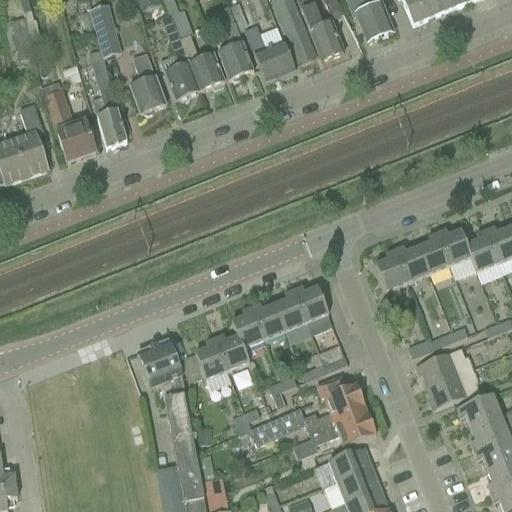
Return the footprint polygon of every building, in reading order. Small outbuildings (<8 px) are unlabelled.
[(45,0),(48,10),(59,7),(57,0),(45,0)] [(154,0),(140,0),(135,2),(140,15),(157,9),(154,0)] [(289,0),(288,0),(272,6),(298,70),(314,63),(289,0)] [(321,31),(313,10),(309,0),(294,0),(320,67),(343,58),(332,30),(331,27),(321,31)] [(332,0),(320,0),(330,24),(342,19),(332,0)] [(345,0),(354,19),(355,18),(367,48),(368,48),(376,45),(392,38),(380,9),(382,8),(378,0),(345,0)] [(431,0),(395,0),(397,2),(400,1),(412,30),(439,18),(431,0)] [(431,0),(439,18),(458,10),(453,0),(431,0)] [(453,0),(458,10),(459,12),(483,2),(481,0),(453,0)] [(172,5),(162,9),(167,20),(199,98),(211,93),(213,96),(222,92),(222,89),(224,88),(214,63),(212,59),(206,62),(201,64),(198,65),(188,42),(187,41),(192,39),(181,15),(177,17),(172,5)] [(101,55),(99,55),(101,65),(120,59),(106,10),(88,16),(101,55)] [(253,77),(237,38),(227,11),(209,18),(216,34),(222,32),(230,52),(216,58),(218,61),(228,87),(231,85),(234,86),(238,85),(239,82),(253,77)] [(199,98),(167,20),(158,24),(168,50),(178,73),(163,79),(165,82),(175,108),(178,107),(182,108),(187,107),(188,102),(199,98)] [(23,24),(8,27),(18,68),(32,64),(28,43),(23,24)] [(256,32),(244,37),(264,88),(294,77),(283,47),(264,54),(256,32)] [(99,55),(88,59),(100,95),(98,95),(100,102),(91,105),(96,123),(97,126),(105,155),(126,147),(117,119),(109,92),(101,65),(99,55)] [(155,85),(146,59),(133,64),(141,88),(130,91),(140,121),(143,120),(147,121),(151,120),(152,117),(165,112),(155,85)] [(72,131),(60,97),(42,103),(66,169),(95,158),(84,127),(72,131)] [(28,142),(13,147),(26,183),(47,176),(46,174),(50,172),(44,156),(40,157),(34,140),(42,138),(33,111),(18,116),(28,142)] [(0,189),(3,189),(4,191),(26,183),(13,147),(0,151),(0,189)] [(511,262),(511,245),(507,234),(495,239),(493,233),(483,237),(496,269),(511,262)] [(444,236),(435,239),(448,271),(469,263),(470,263),(465,251),(459,236),(446,241),(444,236)] [(496,269),(483,237),(474,240),(476,246),(465,251),(470,263),(469,263),(475,278),(496,269)] [(448,271),(435,239),(426,243),(428,248),(416,253),(427,280),(448,271)] [(427,280),(416,253),(404,258),(402,253),(393,257),(406,288),(427,280)] [(406,288),(393,257),(384,260),(386,265),(374,270),(384,297),(406,288)] [(301,293),(292,296),(305,329),(326,320),(316,293),(303,298),(301,293)] [(305,329),(292,296),(283,300),(285,306),(273,311),(284,337),(305,329)] [(284,337),(273,311),(261,316),(259,310),(249,314),(262,346),(284,337)] [(262,346),(249,314),(241,317),(243,323),(230,328),(236,342),(241,355),(242,354),(242,353),(262,346)] [(508,325),(496,330),(499,339),(511,334),(508,325)] [(499,339),(496,330),(483,335),(487,344),(499,339)] [(463,334),(451,338),(454,347),(466,342),(463,334)] [(454,347),(451,338),(439,343),(442,351),(454,347)] [(248,368),(242,354),(241,355),(236,342),(224,347),(222,341),(213,345),(226,377),(248,368)] [(226,377),(213,345),(204,348),(206,354),(194,359),(204,386),(226,377)] [(411,364),(433,355),(429,346),(407,356),(411,364)] [(204,511),(200,488),(196,468),(183,404),(184,404),(180,380),(178,376),(167,347),(166,347),(150,353),(148,351),(141,354),(141,357),(137,358),(148,387),(150,393),(160,389),(163,404),(176,471),(184,511),(204,511)] [(338,350),(319,357),(327,378),(346,370),(338,350)] [(426,393),(472,374),(467,362),(464,363),(460,354),(414,372),(418,382),(421,380),(426,393)] [(303,387),(327,378),(319,357),(310,361),(315,373),(300,379),(303,387)] [(477,387),(472,374),(426,393),(431,405),(427,406),(431,416),(478,397),(474,388),(477,387)] [(295,391),(292,382),(275,389),(279,397),(295,391)] [(256,452),(300,433),(305,431),(307,437),(364,415),(355,391),(344,395),(340,383),(321,391),(315,393),(319,405),(322,404),(328,420),(315,425),(313,420),(303,425),(298,414),(295,416),(250,435),(249,435),(256,452)] [(284,412),(279,397),(275,389),(268,392),(277,415),(284,412)] [(464,422),(469,434),(499,422),(491,401),(455,415),(458,424),(464,422)] [(255,414),(244,419),(247,427),(259,422),(255,414)] [(374,440),(364,415),(307,437),(313,451),(337,442),(341,453),(374,440)] [(247,427),(244,419),(231,424),(235,432),(238,440),(249,435),(250,435),(247,427)] [(507,443),(499,422),(469,434),(474,447),(468,449),(472,458),(507,443)] [(197,433),(197,450),(211,451),(211,434),(197,433)] [(511,466),(511,455),(508,444),(509,444),(508,443),(472,458),(475,467),(481,465),(486,477),(511,466)] [(335,490),(371,476),(362,454),(326,468),(335,490)] [(511,490),(511,466),(486,477),(491,489),(485,491),(489,500),(511,490)] [(213,474),(197,477),(200,488),(215,485),(213,474)] [(378,495),(371,476),(335,490),(343,510),(378,495)] [(13,482),(2,484),(0,484),(0,511),(5,511),(5,507),(16,506),(13,482)] [(278,511),(273,498),(270,490),(261,493),(268,511),(278,511)] [(511,511),(511,490),(489,500),(492,509),(498,507),(499,511),(511,511)] [(385,511),(378,495),(343,510),(343,511),(385,511)]
